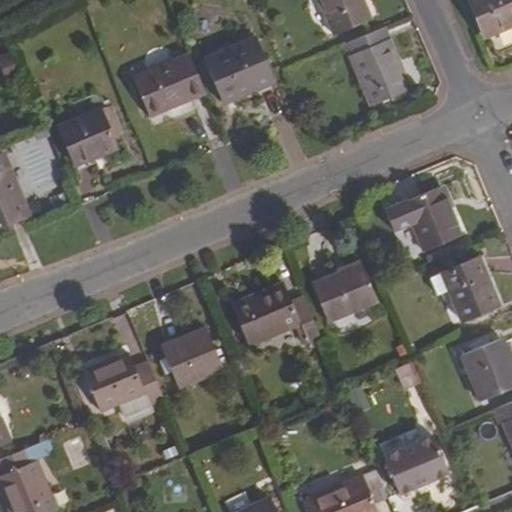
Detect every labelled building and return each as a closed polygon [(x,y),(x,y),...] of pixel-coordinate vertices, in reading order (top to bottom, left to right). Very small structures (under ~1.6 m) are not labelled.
[(368,19),(359,0),(316,0),(331,34),(368,19)] [(511,23),(511,0),(468,0),(482,36),(511,23)] [(385,39),(373,44),(369,32),(340,44),(366,107),(406,90),(385,39)] [(268,78),(251,38),(200,60),(216,99),(268,78)] [(185,99),(183,95),(199,89),(184,53),(128,76),(144,115),(185,99)] [(121,132),(109,104),(56,126),(71,163),(113,145),(109,137),(121,132)] [(0,159),(0,224),(23,216),(0,159)] [(457,237),(437,188),(399,203),(380,211),(389,231),(408,223),(420,252),(457,237)] [(494,306),(474,258),(438,273),(446,290),(458,321),(494,306)] [(373,303),(357,265),(308,285),(324,323),(373,303)] [(446,290),(438,273),(422,279),(429,297),(446,290)] [(304,348),(317,343),(298,298),(287,303),(279,284),(226,305),(242,346),(295,325),(304,348)] [(511,384),(511,372),(495,334),(461,348),(481,397),(511,384)] [(221,376),(205,337),(159,356),(175,395),(221,376)] [(140,391),(146,405),(161,399),(143,360),(130,366),(125,352),(80,370),(96,409),(140,391)] [(511,401),(494,409),(511,450),(511,401)] [(446,472),(431,436),(381,456),(395,492),(446,472)] [(48,511),(52,510),(26,446),(0,457),(0,496),(6,511),(48,511)] [(373,511),(370,503),(383,498),(371,470),(303,498),(309,511),(373,511)] [(267,511),(262,500),(233,511),(267,511)]
